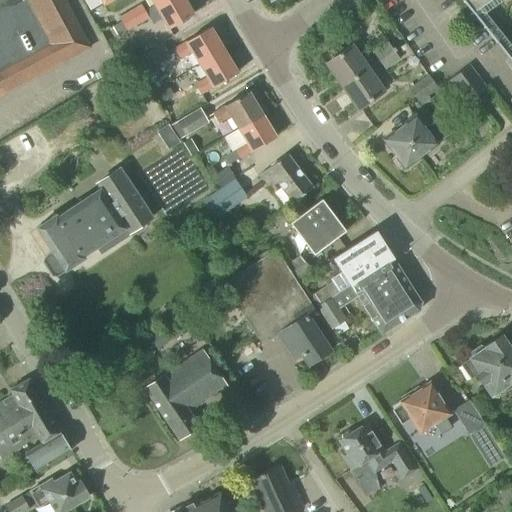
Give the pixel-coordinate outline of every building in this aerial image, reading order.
[(0,88),(4,94),(61,63),(90,48),(63,0),(5,0),(0,3),(0,88)] [(183,0),(164,0),(154,6),(163,21),(168,30),(192,16),(187,7),(188,6),(183,0)] [(461,0),(472,13),(490,0),(461,0)] [(121,25),(144,12),(141,5),(118,18),(121,25)] [(144,12),(121,25),(125,31),(148,19),(144,12)] [(199,64),(223,50),(209,28),(186,42),(185,41),(172,50),(179,60),(192,52),(199,64)] [(379,61),(393,51),(404,43),(398,34),(372,51),(379,61)] [(163,44),(136,60),(147,77),(152,74),(150,70),(170,57),(163,44)] [(341,87),(368,69),(352,46),(326,65),(341,87)] [(223,50),(199,64),(207,77),(194,85),(200,96),(213,88),(213,87),(236,73),(223,50)] [(393,51),(379,61),(384,70),(399,60),(393,51)] [(466,104),(486,89),(469,65),(448,80),(466,104)] [(368,69),(341,87),(357,110),(383,92),(368,69)] [(418,104),(437,89),(427,75),(407,90),(418,104)] [(162,103),(173,97),(166,85),(152,93),(159,105),(162,103)] [(238,130),(262,115),(248,92),(224,107),(212,114),(218,124),(230,117),(238,130)] [(199,108),(171,125),(179,139),(208,123),(199,108)] [(262,115),(238,130),(246,143),(233,150),(239,160),(251,152),(275,138),(262,115)] [(424,129),(414,116),(383,139),(394,155),(393,160),(397,166),(403,166),(405,169),(436,145),(436,144),(449,135),(437,119),(424,129)] [(312,188),(286,154),(259,175),(269,189),(278,182),(293,202),(312,188)] [(208,178),(216,189),(233,177),(226,166),(208,178)] [(151,218),(119,170),(96,185),(99,190),(56,218),(55,216),(36,229),(52,253),(45,258),(44,263),(52,276),(56,277),(64,271),(65,272),(85,259),(84,257),(97,248),(101,254),(130,235),(129,233),(151,218)] [(247,198),(234,179),(200,202),(213,221),(247,198)] [(313,255),(344,231),(321,200),(289,223),(313,255)] [(350,285),(392,258),(376,232),(334,258),(350,285)] [(330,351),(306,316),(314,310),(275,250),(222,284),(262,344),(278,334),(294,359),(301,354),(308,365),(330,351)] [(350,285),(315,307),(331,329),(345,320),(338,309),(357,296),(381,334),(419,310),(420,303),(392,258),(350,285)] [(185,310),(171,320),(180,333),(194,324),(185,310)] [(511,348),(511,350),(501,337),(484,349),(478,347),(470,353),(469,358),(468,359),(469,360),(460,367),(469,379),(474,375),(490,397),(511,381),(511,348)] [(227,387),(202,350),(164,376),(163,375),(143,388),(178,440),(198,426),(188,413),(227,387)] [(41,444),(59,433),(28,380),(10,391),(12,396),(0,403),(0,458),(37,437),(41,444)] [(448,413),(430,384),(410,396),(408,393),(401,397),(403,401),(400,403),(401,404),(391,410),(400,425),(410,418),(419,432),(433,423),(440,434),(450,428),(443,417),(448,413)] [(467,434),(483,425),(468,400),(453,410),(467,434)] [(383,453),(366,424),(352,433),(347,431),(341,435),(341,439),(339,440),(347,453),(343,456),(351,469),(366,459),(374,471),(392,460),(402,476),(413,470),(397,444),(383,453)] [(496,473),(511,464),(511,463),(493,428),(476,437),(496,473)] [(59,433),(41,444),(24,453),(35,472),(70,451),(59,433)] [(286,485),(278,467),(260,474),(261,476),(250,481),(263,511),(293,511),(302,508),(291,483),(286,485)] [(75,484),(68,473),(52,483),(50,479),(29,492),(38,507),(47,501),(54,511),(64,511),(88,498),(86,495),(88,490),(85,486),(80,485),(78,482),(75,484)] [(227,511),(218,494),(192,507),(191,504),(174,511),(227,511)] [(6,511),(24,511),(28,510),(20,496),(3,506),(6,511)]
